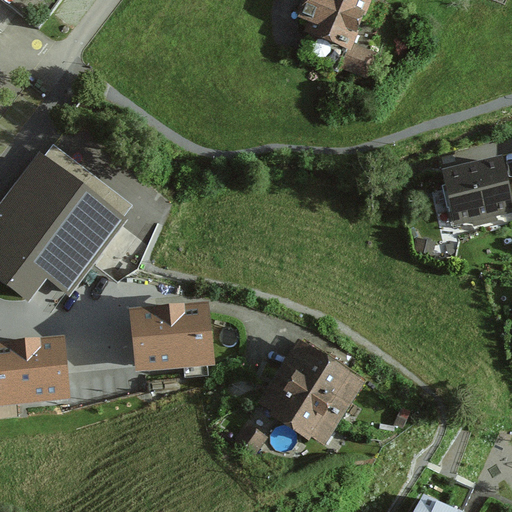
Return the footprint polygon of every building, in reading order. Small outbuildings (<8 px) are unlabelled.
[(309,0),(300,22),(309,26),(303,40),(358,63),(371,33),(355,26),(365,0),(309,0)] [(128,226),(40,160),(0,212),(0,288),(29,310),(47,287),(69,304),(128,226)] [(494,213),(510,209),(499,162),(446,175),(457,222),(472,218),(474,227),(497,221),(494,213)] [(136,379),(215,372),(209,310),(130,317),(136,379)] [(0,412),(70,407),(65,344),(0,348),(0,412)] [(363,388),(315,357),(276,419),(324,449),(363,388)]
